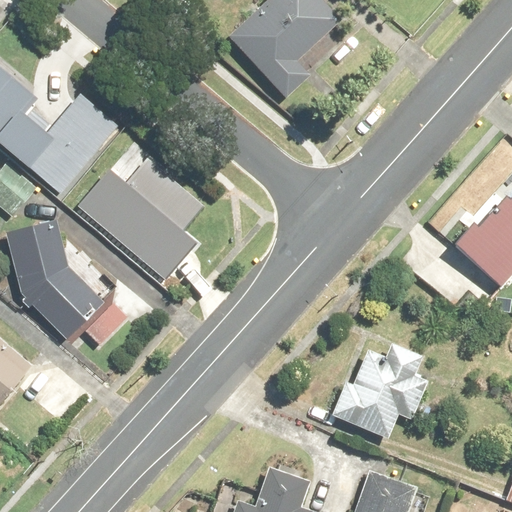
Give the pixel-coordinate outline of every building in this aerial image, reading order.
[(339,21),(319,0),(260,0),(218,40),(276,101),(302,77),(292,66),(339,21)] [(0,93),(0,148),(17,163),(44,130),(0,93)] [(82,134),(39,185),(135,266),(178,215),(82,134)] [(25,192),(0,171),(0,218),(2,220),(25,192)] [(459,224),(440,243),(490,292),(511,268),(511,187),(498,201),(494,197),(464,228),(459,224)] [(49,223),(0,236),(0,241),(16,307),(56,344),(95,302),(57,267),(49,223)] [(129,320),(109,302),(81,332),(101,351),(129,320)] [(346,387),(335,383),(323,416),(382,438),(391,414),(421,425),(427,408),(410,401),(418,380),(408,376),(415,359),(386,348),(381,359),(360,351),(346,387)] [(0,396),(23,370),(0,349),(0,396)] [(229,502),(225,511),(419,511),(426,493),(364,470),(348,511),(308,511),(292,506),(300,483),(294,481),(298,470),(276,462),(272,474),(260,470),(246,508),(229,502)] [(511,469),(496,504),(511,511),(511,469)]
